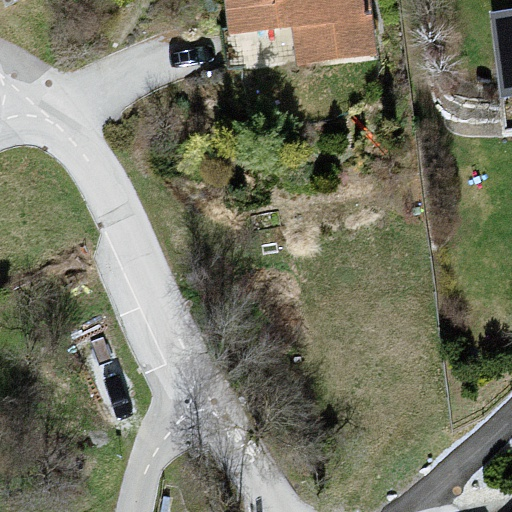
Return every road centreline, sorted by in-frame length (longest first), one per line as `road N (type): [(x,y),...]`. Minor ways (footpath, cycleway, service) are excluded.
road 1 (residential): [(25,114),(84,156),(185,380)]
road 2 (residential): [(185,380),(241,511)]
road 3 (residential): [(185,380),(132,511)]
